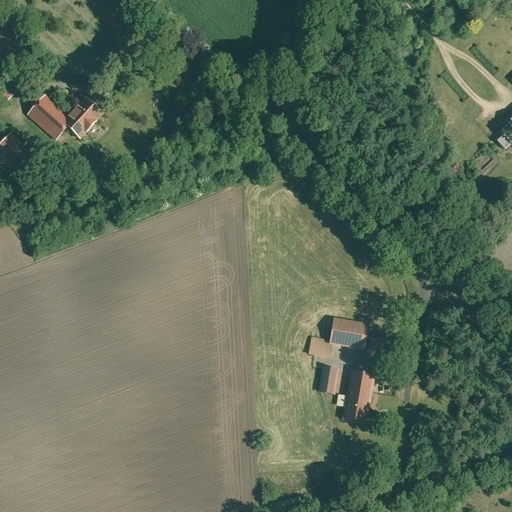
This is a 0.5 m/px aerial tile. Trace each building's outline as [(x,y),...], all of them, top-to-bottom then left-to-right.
[(44,97),(26,117),(56,143),(67,131),(80,142),(102,117),(83,99),(67,118),(44,97)] [(510,124),(499,134),(502,137),(499,140),(507,148),(510,145),(511,147),(511,120),(509,123),(510,124)] [(183,138),(174,133),(169,143),(179,147),(183,138)] [(12,135),(0,147),(0,168),(20,188),(43,165),(12,135)] [(126,196),(153,186),(148,173),(121,183),(126,196)] [(370,326),(335,321),(331,342),(331,347),(333,348),(366,353),(370,326)] [(331,347),(331,342),(311,338),(308,355),(331,359),(333,348),(331,347)] [(389,342),(370,338),(366,358),(386,361),(389,342)] [(333,370),(323,368),(318,394),(328,396),(333,370)] [(376,377),(351,372),(342,420),(367,425),(376,377)]
